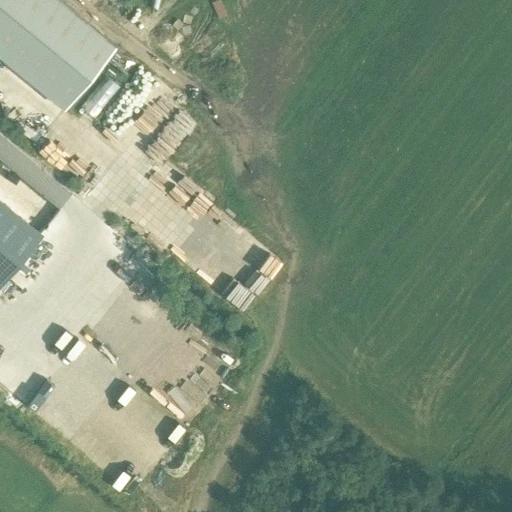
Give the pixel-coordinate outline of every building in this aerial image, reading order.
[(0,0),(0,57),(62,108),(114,45),(58,0),(0,0)] [(84,103),(97,113),(121,83),(108,73),(84,103)] [(0,281),(42,231),(0,195),(0,281)] [(0,363),(4,368),(11,361),(0,349),(0,363)] [(177,447),(125,402),(111,419),(72,385),(45,416),(137,494),(177,447)] [(160,434),(184,443),(190,424),(166,415),(160,434)]
